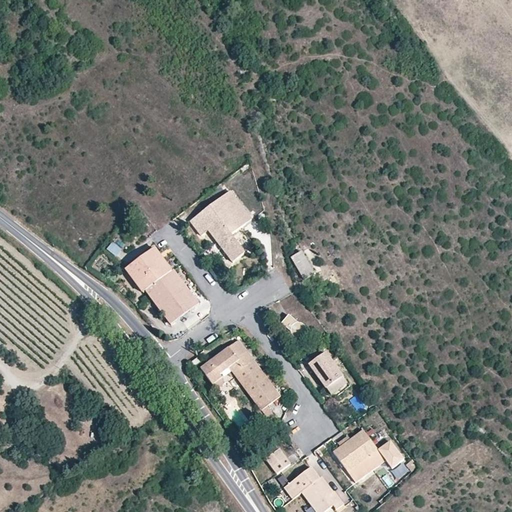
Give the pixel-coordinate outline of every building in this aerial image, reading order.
[(252,221),(230,192),(190,222),(201,236),(208,231),(233,264),(246,254),(232,235),(241,229),(252,221)] [(123,251),(113,243),(107,250),(117,259),(123,251)] [(172,272),(155,249),(126,270),(144,294),(146,292),(171,326),(200,305),(177,275),(174,271),(172,272)] [(315,275),(302,252),(291,259),(304,281),(315,275)] [(303,325),(298,324),(289,316),(281,325),(291,333),(294,338),(298,340),(300,340),(302,339),(305,337),(306,334),(306,327),(303,325)] [(281,398),(239,341),(224,353),(201,370),(213,386),(223,379),(220,375),(230,368),(260,409),(262,412),(267,408),(281,398)] [(348,384),(326,353),(309,366),(324,386),(331,396),(348,384)] [(201,363),(197,359),(192,362),(196,367),(201,363)] [(359,411),(365,406),(357,395),(350,400),(359,411)] [(273,416),(267,408),(262,412),(265,417),(268,420),(273,416)] [(265,417),(262,412),(260,409),(256,411),(261,419),(265,417)] [(404,460),(391,442),(379,451),(363,431),(351,440),(347,444),(341,448),(333,454),(356,483),(386,461),(392,469),(404,460)] [(347,444),(351,440),(348,437),(338,444),(341,448),(347,444)] [(291,465),(280,449),(266,460),(277,475),(291,465)] [(417,467),(412,460),(406,465),(412,472),(417,467)] [(389,473),(396,482),(410,471),(403,463),(389,473)] [(340,511),(346,508),(334,492),(333,493),(322,478),(319,479),(315,473),(311,468),(284,489),(293,500),(302,494),(315,511),(326,511),(334,506),(338,511),(340,511)] [(290,483),(284,475),(277,480),(284,488),(290,483)]
